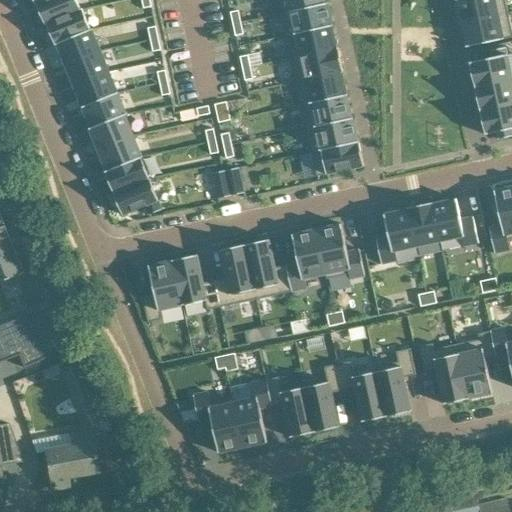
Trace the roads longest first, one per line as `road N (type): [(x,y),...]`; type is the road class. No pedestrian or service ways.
road 1 (residential): [(511,418),(195,485),(98,249)]
road 2 (residential): [(98,249),(511,162)]
road 3 (residential): [(0,5),(98,249)]
road 4 (residential): [(13,511),(31,465),(2,386)]
